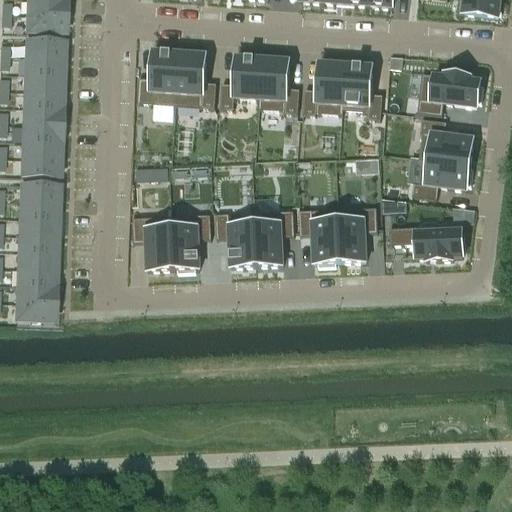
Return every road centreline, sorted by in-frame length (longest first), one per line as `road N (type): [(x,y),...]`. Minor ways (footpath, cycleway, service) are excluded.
road 1 (residential): [(511,48),(485,287),(104,303),(115,22)]
road 2 (residential): [(511,48),(115,22)]
